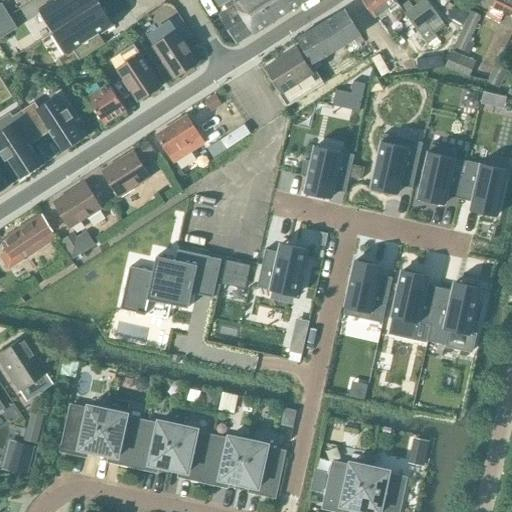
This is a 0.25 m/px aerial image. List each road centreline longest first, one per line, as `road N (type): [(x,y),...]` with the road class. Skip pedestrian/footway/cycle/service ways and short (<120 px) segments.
road 1 (residential): [(0,213),(228,68)]
road 2 (residential): [(39,511),(53,492),(82,485),(196,511)]
road 3 (residential): [(317,378),(352,220)]
road 4 (residential): [(289,511),(317,378)]
road 5 (residential): [(228,68),(329,0)]
